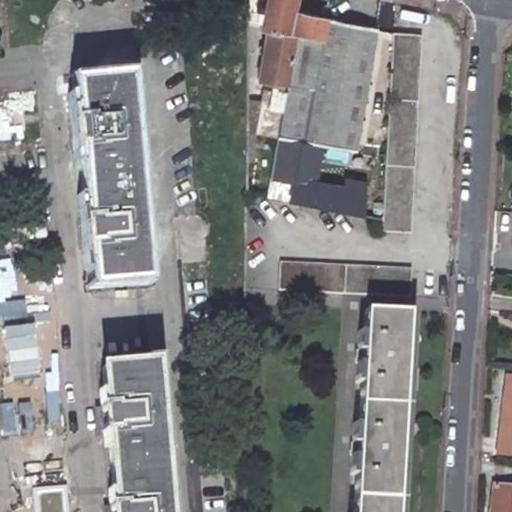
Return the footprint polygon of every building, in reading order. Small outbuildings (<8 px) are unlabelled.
[(296,0),(268,0),(261,28),(269,30),(292,36),(299,7),(296,6),(296,0)] [(352,150),(378,29),(305,11),(305,9),(299,7),(292,36),(278,134),(352,150)] [(269,30),(262,80),(273,83),(272,90),(265,89),(257,130),(278,134),(292,36),(269,30)] [(410,233),(421,33),(394,31),(382,233),(410,233)] [(124,77),(73,82),(77,121),(71,122),(74,145),(80,144),(87,219),(81,220),(83,244),(90,243),(94,280),(143,275),(124,77)] [(409,269),(277,262),(275,289),(407,296),(409,269)] [(406,310),(364,307),(362,331),(356,330),(353,381),(359,381),(357,423),(351,423),(348,474),(354,474),(352,511),(395,511),(403,374),(406,310)] [(164,511),(151,359),(102,364),(105,402),(100,402),(102,425),(108,425),(115,504),(109,505),(109,511),(164,511)] [(511,374),(507,374),(497,451),(511,453),(511,374)] [(511,511),(511,484),(495,483),(491,511),(511,511)]
